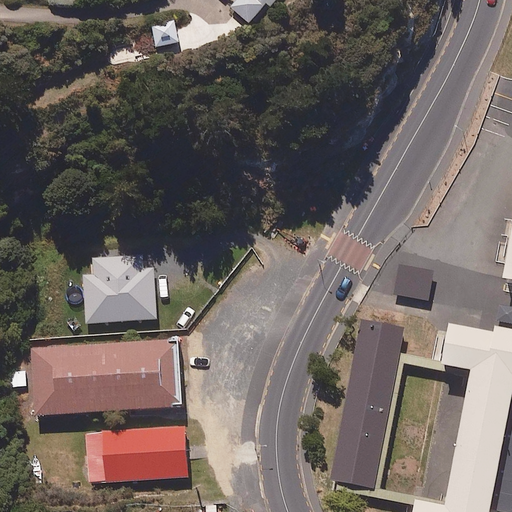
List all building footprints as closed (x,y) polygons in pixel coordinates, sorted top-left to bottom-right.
[(274,8),(280,0),(240,0),(234,8),(253,24),(267,9),(270,4),(274,8)] [(181,43),(176,21),(154,26),(158,48),(181,43)] [(511,80),(503,120),(511,122),(511,80)] [(511,226),(502,282),(511,284),(511,226)] [(85,323),(157,319),(154,266),(144,267),(143,255),(93,258),(94,274),(82,275),(85,323)] [(486,287),(389,269),(384,292),(481,311),(486,287)] [(511,511),(511,306),(499,304),(496,321),(502,321),(500,326),(494,326),(493,330),(449,322),(442,364),(470,370),(444,503),(414,499),(411,511),(511,511)] [(406,327),(363,318),(329,479),(372,488),(406,327)] [(182,336),(34,346),(39,417),(187,408),(182,336)] [(192,478),(189,429),(90,434),(93,484),(192,478)]
